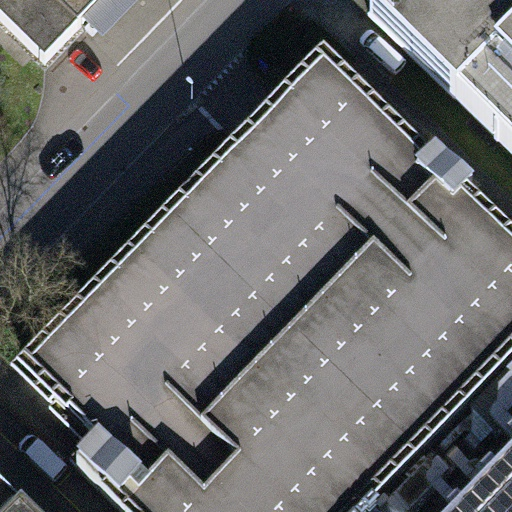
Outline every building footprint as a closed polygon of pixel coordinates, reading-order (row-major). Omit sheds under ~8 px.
[(11,0),(64,50),(112,0),(11,0)] [(511,0),(391,0),(368,24),(511,166),(511,0)] [(386,511),(511,385),(511,254),(325,71),(15,385),(91,458),(72,480),(105,511),(386,511)] [(511,511),(511,477),(477,511),(511,511)] [(18,511),(0,494),(0,511),(18,511)]
